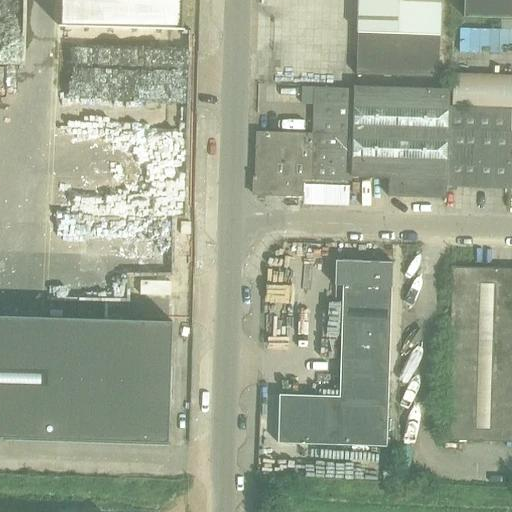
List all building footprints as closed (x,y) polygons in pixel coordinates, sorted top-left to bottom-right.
[(61,0),(61,26),(59,26),(59,27),(184,31),(184,30),(183,30),(183,0),(61,0)] [(359,0),(358,32),(357,75),(439,77),(441,0),(359,0)] [(511,0),(465,0),(465,16),(511,17),(511,0)] [(494,59),(511,58),(511,25),(494,26),(494,59)] [(150,68),(151,59),(124,57),(123,65),(150,68)] [(511,109),(511,74),(453,73),(451,107),(480,108),(511,109)] [(356,85),(356,89),(352,177),(389,178),(389,197),(447,198),(447,187),(450,107),(451,88),(356,85)] [(302,104),(314,104),(314,88),(302,87),(302,104)] [(315,88),(314,133),(311,179),(352,181),(352,177),(356,89),(315,88)] [(190,105),(152,105),(152,114),(134,115),(134,105),(122,105),(122,140),(135,140),(135,126),(190,126),(190,105)] [(451,107),(450,107),(447,187),(478,188),(480,108),(451,107)] [(511,123),(511,109),(480,108),(478,188),(510,190),(511,132),(511,123)] [(300,195),(301,179),(311,179),(314,133),(257,131),(256,176),(254,176),(254,179),(254,193),(300,195)] [(336,260),(335,284),(334,309),(342,309),(339,397),(281,395),(279,442),(316,446),(387,446),(388,406),(393,262),(336,260)] [(446,438),(447,438),(511,440),(511,267),(452,265),(446,438)] [(145,320),(0,316),(0,437),(170,443),(174,321),(171,321),(171,319),(145,318),(145,320)]
